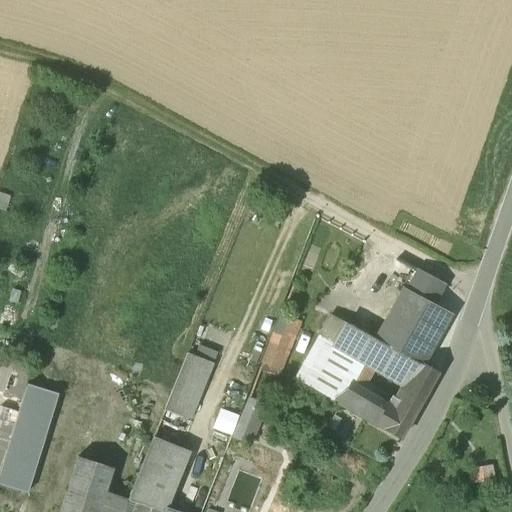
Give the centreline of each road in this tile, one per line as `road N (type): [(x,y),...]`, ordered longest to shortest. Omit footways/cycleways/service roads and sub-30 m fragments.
road 1 (track): [(0,62),(136,113),(480,292)]
road 2 (residential): [(378,511),(421,447),(480,292)]
road 3 (track): [(468,332),(486,343),(511,467)]
